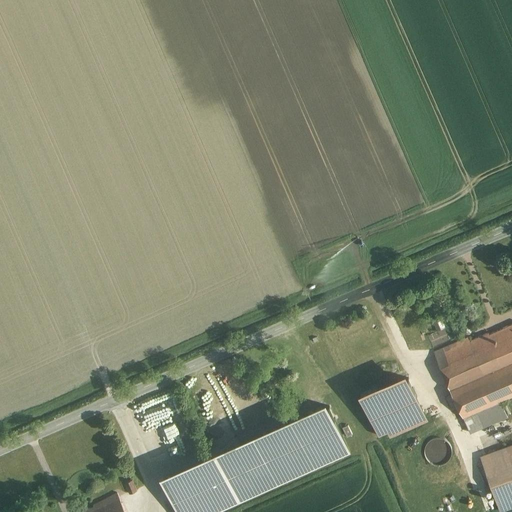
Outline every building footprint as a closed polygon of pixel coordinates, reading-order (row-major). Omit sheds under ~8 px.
[(441,314),(434,317),(438,328),(446,325),(441,314)] [(462,416),(511,395),(511,321),(472,338),(471,335),(434,351),(462,416)] [(400,369),(354,389),(375,436),(388,430),(390,435),(423,420),(400,369)] [(320,399),(157,474),(174,511),(216,511),(345,453),(320,399)] [(511,443),(481,454),(501,510),(511,506),(511,443)] [(133,478),(125,481),(129,493),(137,490),(133,478)] [(127,511),(118,494),(82,511),(127,511)]
